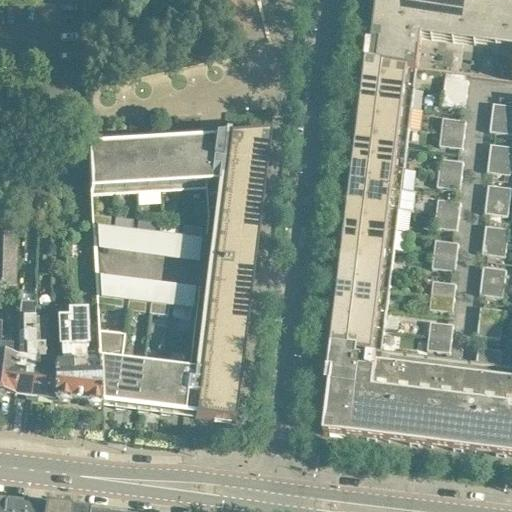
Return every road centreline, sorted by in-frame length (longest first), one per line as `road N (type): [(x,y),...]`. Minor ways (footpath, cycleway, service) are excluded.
road 1 (residential): [(270,505),(332,0)]
road 2 (tertiary): [(270,505),(0,472)]
road 3 (unknown): [(511,85),(489,96),(484,111),(468,317)]
